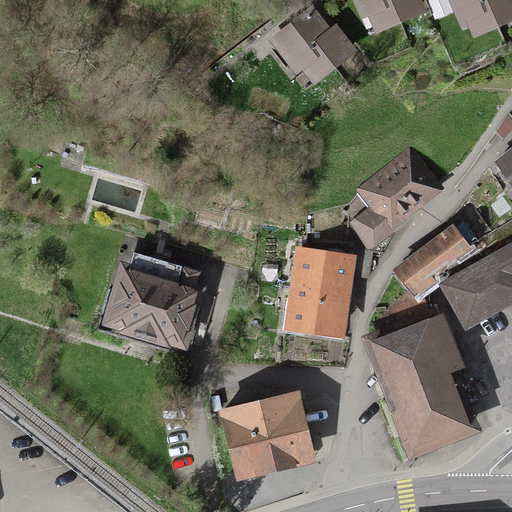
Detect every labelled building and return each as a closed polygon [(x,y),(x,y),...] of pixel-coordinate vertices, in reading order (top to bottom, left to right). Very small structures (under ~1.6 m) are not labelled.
[(361,0),(364,6),(371,3),(381,26),(419,10),(414,0),(361,0)] [(457,0),(462,10),(469,7),(479,30),(511,16),(511,4),(510,0),(457,0)] [(296,61),(302,57),(317,76),(349,51),(332,29),(326,34),(311,14),(279,40),(296,61)] [(491,140),(492,141),(497,145),(511,129),(511,119),(509,116),(508,115),(491,140)] [(440,183),(412,148),(367,184),(361,191),(372,207),(362,215),(367,222),(363,226),(375,242),(392,229),(388,224),(440,183)] [(511,178),(511,157),(509,153),(500,160),(511,178)] [(438,263),(439,264),(448,281),(443,284),(468,327),(473,324),(470,319),(511,295),(511,220),(478,240),(438,263)] [(398,271),(415,292),(420,289),(434,280),(428,272),(439,264),(438,263),(478,240),(464,221),(398,271)] [(296,323),(337,329),(345,274),(369,277),(373,251),(355,248),(354,258),(347,258),(307,252),(306,244),(297,243),(296,253),(306,254),(296,323)] [(122,248),(102,317),(128,325),(128,327),(166,339),(167,336),(193,344),(198,328),(207,330),(217,296),(196,290),(201,271),(122,248)] [(459,373),(442,327),(385,349),(381,359),(415,448),(471,426),(451,376),(459,373)] [(294,466),(292,459),(310,455),(298,406),(269,413),(267,405),(263,406),(262,401),(227,409),(242,471),(260,467),(262,474),(294,466)]
